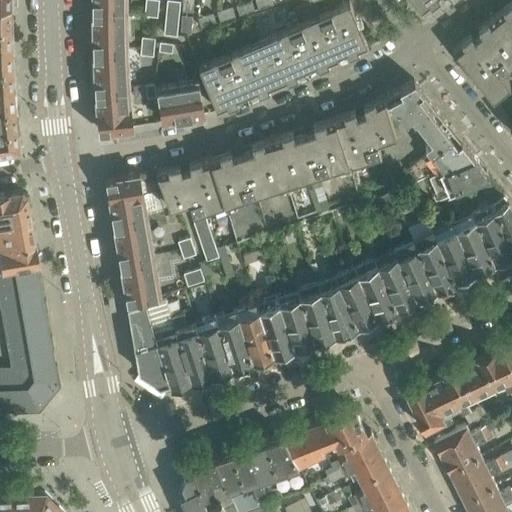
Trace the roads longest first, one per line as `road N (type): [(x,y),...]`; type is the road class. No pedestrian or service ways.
road 1 (residential): [(62,160),(185,139),(331,92),(422,43)]
road 2 (residential): [(115,447),(62,160)]
road 3 (residential): [(115,447),(365,362)]
road 4 (residential): [(365,362),(438,511)]
road 5 (residential): [(62,160),(52,0)]
road 6 (residential): [(365,362),(511,296)]
road 7 (residential): [(511,160),(422,43)]
